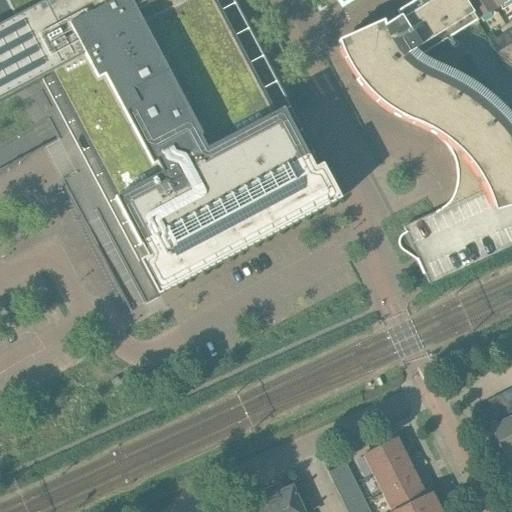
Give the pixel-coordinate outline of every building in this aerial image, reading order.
[(0,0),(0,102),(43,80),(42,77),(48,74),(81,136),(80,137),(79,138),(78,139),(78,140),(77,141),(77,143),(78,144),(78,145),(79,146),(80,147),(81,148),(82,149),(84,149),(85,149),(86,149),(88,148),(115,199),(114,199),(140,247),(146,259),(139,263),(157,298),(340,201),(322,167),(314,171),(308,159),(308,158),(282,110),(275,114),(214,0),(0,0)] [(497,214),(511,209),(511,132),(508,128),(504,123),(496,115),(488,107),(485,104),(481,101),(475,97),(469,93),(463,89),(458,86),(450,82),(448,81),(445,79),(439,77),(433,74),(426,71),(422,69),(419,74),(414,71),(410,68),(406,64),(402,61),(408,55),(417,49),(421,56),(454,35),(477,22),(463,0),(416,0),(395,14),(398,19),(383,29),(381,23),(339,43),(342,51),(346,61),(352,72),(358,80),(356,81),(359,86),(362,89),(365,92),(369,96),(375,102),(380,106),(387,111),(393,115),(398,118),(403,121),(427,131),(432,134),(434,135),(437,137),(439,139),(442,142),(444,145),(446,147),(448,149),(451,153),(453,157),(454,161),(456,165),(456,169),(457,173),(457,174),(457,177),(457,181),(456,182),(456,186),(454,191),(453,194),(452,196),(450,200),(448,204),(447,205),(446,206),(435,213),(436,214),(488,190),(491,196),(494,202),(495,205),(496,211),(497,214)] [(511,0),(463,0),(477,22),(511,0)] [(511,45),(511,40),(507,32),(501,36),(508,47),(511,45)] [(503,51),(496,39),(493,35),(487,39),(497,55),(503,51)] [(503,51),(508,47),(501,36),(496,39),(503,51)] [(511,71),(511,45),(508,47),(503,51),(497,55),(509,74),(511,73),(510,72),(511,71)] [(406,233),(411,244),(430,235),(423,220),(404,229),(406,233)] [(417,257),(411,244),(406,233),(402,236),(401,237),(400,238),(399,239),(399,240),(398,241),(398,242),(398,243),(398,244),(398,245),(399,246),(399,248),(400,249),(401,250),(402,251),(413,258),(417,257)] [(510,467),(511,466),(511,419),(511,417),(490,428),(510,467)] [(397,438),(363,455),(372,474),(406,457),(397,438)] [(416,476),(406,457),(372,474),(382,493),(416,476)] [(344,477),(339,467),(330,472),(328,473),(337,492),(348,487),(355,483),(351,474),(344,477)] [(392,511),(426,496),(416,476),(382,493),(391,511),(392,511)] [(279,493),(269,497),(276,511),(302,511),(292,487),(290,488),(286,487),(281,490),(279,493)] [(353,496),(348,487),(337,492),(347,511),(365,502),(360,492),(353,496)] [(433,511),(426,496),(392,511),(433,511)] [(252,505),(248,507),(250,511),(276,511),(269,497),(260,501),(257,500),(252,502),(252,505)] [(367,511),(370,511),(365,502),(347,511),(367,511)]
